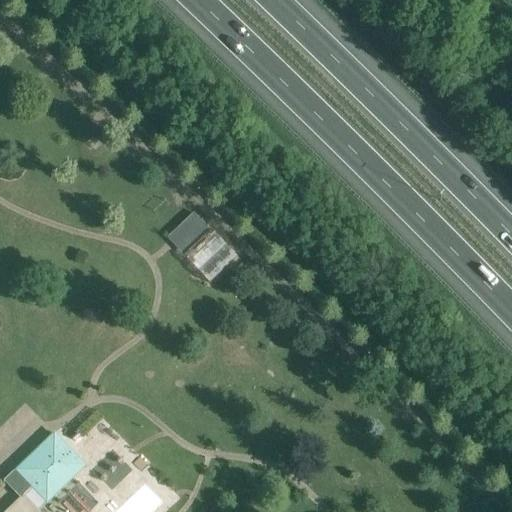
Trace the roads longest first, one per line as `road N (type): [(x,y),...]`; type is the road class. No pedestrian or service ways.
road 1 (motorway): [(195,0),(511,315)]
road 2 (motorway): [(511,237),(276,0)]
